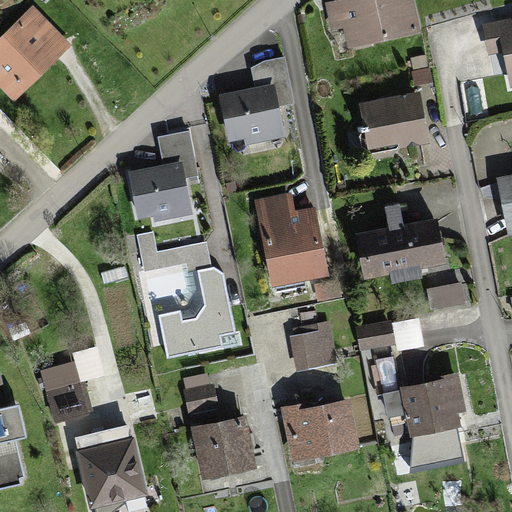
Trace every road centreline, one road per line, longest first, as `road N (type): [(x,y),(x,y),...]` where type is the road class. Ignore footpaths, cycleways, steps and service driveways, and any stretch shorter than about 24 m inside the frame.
road 1 (residential): [(0,255),(290,0)]
road 2 (residential): [(454,130),(511,432)]
